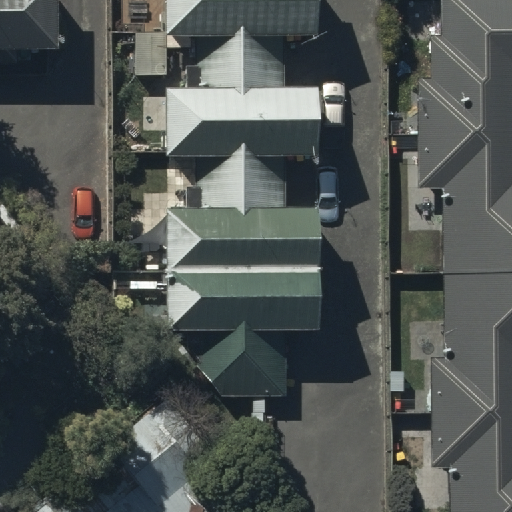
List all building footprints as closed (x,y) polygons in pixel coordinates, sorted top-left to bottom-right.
[(0,0),(0,61),(54,61),(53,0),(0,0)] [(162,0),(163,44),(194,44),(194,71),(185,71),(185,98),(162,98),(162,165),(193,165),(193,191),(182,191),(182,213),(163,213),(163,339),(194,339),(194,402),(251,402),(251,415),(265,415),(265,400),(285,400),(285,337),(318,337),(318,214),(284,214),(284,165),(316,165),(315,93),(284,93),(284,45),(314,45),(314,0),(162,0)] [(511,511),(511,0),(437,0),(438,41),(428,41),(428,85),(417,85),(417,194),(442,194),(442,360),(431,360),(431,472),(448,472),(447,511),(511,511)] [(0,210),(0,247),(18,234),(0,210)] [(166,401),(31,511),(223,511),(244,495),(166,401)]
